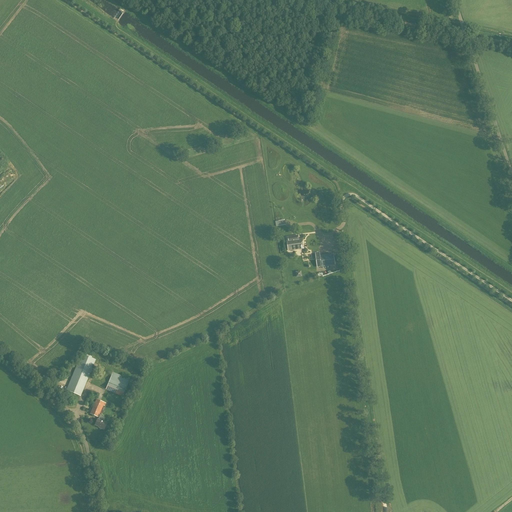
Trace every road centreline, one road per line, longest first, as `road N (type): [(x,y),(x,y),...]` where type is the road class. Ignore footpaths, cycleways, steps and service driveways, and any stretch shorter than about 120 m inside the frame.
road 1 (track): [(511,300),(355,195),(340,200),(337,229)]
road 2 (track): [(511,45),(286,0)]
road 3 (unclassified): [(99,511),(93,451),(79,419),(0,351)]
road 4 (unclassified): [(511,174),(453,0)]
